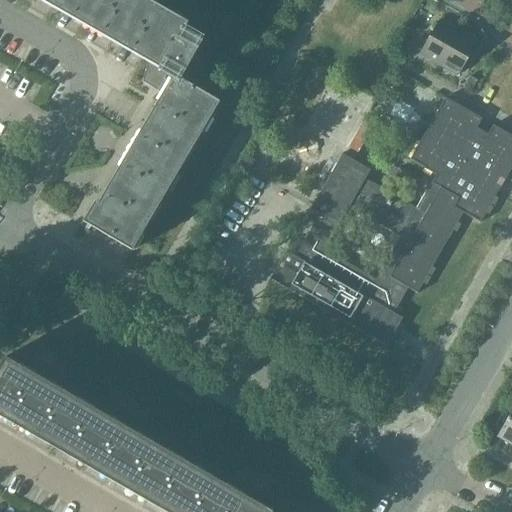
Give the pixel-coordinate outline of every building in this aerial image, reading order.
[(49,0),(150,57),(143,82),(167,96),(103,207),(95,202),(83,222),(132,251),(219,103),(180,80),(202,40),(184,30),(187,24),(145,0),(49,0)] [(420,53),(439,64),(457,33),(438,22),(420,53)] [(457,33),(439,64),(459,75),(476,44),(457,33)] [(399,51),(407,56),(413,44),(406,40),(399,51)] [(463,88),(471,92),(478,79),(471,75),(463,88)] [(370,171),(341,154),(310,209),(312,210),(307,218),(315,223),(295,257),(286,252),(270,280),(386,347),(402,319),(393,314),(408,289),(417,294),(463,214),(480,224),(497,192),(489,187),(499,169),(506,173),(507,170),(509,171),(511,166),(511,136),(493,126),(487,135),(477,129),(482,119),(445,98),(410,160),(437,174),(417,209),(365,179),(370,171)] [(367,137),(373,127),(364,122),(348,148),(358,153),(367,137)] [(240,167),(241,168),(249,172),(251,170),(255,162),(247,157),(240,167)] [(3,359),(0,365),(0,411),(1,410),(176,511),(271,511),(4,358),(3,359)] [(511,410),(497,437),(511,445),(511,410)]
